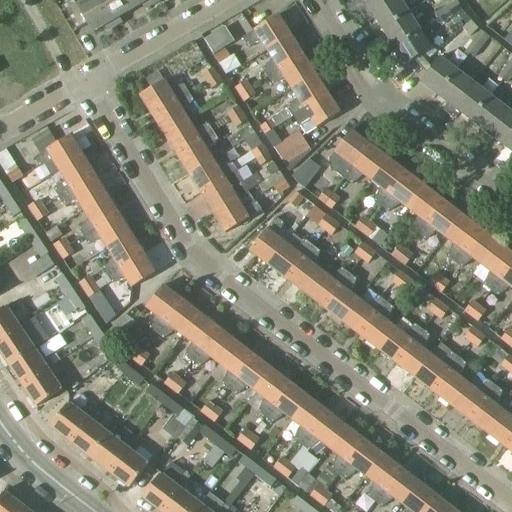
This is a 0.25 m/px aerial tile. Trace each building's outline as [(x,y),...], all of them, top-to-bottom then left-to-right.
[(88,25),(93,33),(105,27),(107,31),(115,27),(99,0),(85,0),(76,5),(74,1),(64,7),(77,31),(88,25)] [(99,0),(115,27),(122,23),(119,18),(131,11),(124,0),(99,0)] [(148,0),(124,0),(131,11),(142,5),(145,10),(152,6),(148,0)] [(362,0),(366,5),(360,11),(363,17),(389,0),(362,0)] [(400,0),(389,0),(363,17),(367,22),(375,19),(383,30),(409,13),(400,0)] [(457,1),(446,8),(452,18),(463,11),(457,1)] [(446,8),(435,15),(441,25),(452,18),(446,8)] [(409,13),(383,30),(389,40),(383,46),(387,53),(394,48),(421,31),(409,13)] [(248,46),(250,45),(261,42),(267,51),(291,35),(278,15),(243,38),(248,46)] [(421,31),(394,48),(406,66),(414,61),(420,67),(425,62),(420,56),(433,48),(421,31)] [(490,38),(481,32),(474,41),(482,48),(490,38)] [(272,59),(263,69),(268,77),(303,55),(291,35),(267,51),(272,59)] [(474,41),(466,52),(474,59),(482,48),(474,41)] [(225,49),(215,56),(220,65),(227,76),(241,67),(234,55),(231,57),(230,56),(225,49)] [(316,74),(303,55),(268,77),(272,84),(286,80),(292,89),(316,74)] [(426,74),(419,83),(436,96),(456,70),(439,57),(430,68),(425,62),(420,67),(426,74)] [(511,71),(506,67),(499,77),(507,84),(511,78),(511,71)] [(211,70),(202,76),(206,83),(218,76),(214,68),(211,70)] [(456,70),(436,96),(447,105),(443,111),(448,115),(473,83),(456,70)] [(296,99),(288,108),(293,115),(328,93),(316,74),(292,89),(298,98),(296,99)] [(218,76),(206,83),(211,90),(223,83),(218,76)] [(246,81),(235,89),(239,96),(251,88),(246,81)] [(164,82),(140,96),(153,116),(189,94),(184,86),(169,90),(164,82)] [(473,83),(448,115),(454,120),(460,114),(469,121),(489,95),(473,83)] [(244,104),(256,96),(251,88),(239,96),(244,104)] [(341,114),(328,93),(293,115),(293,117),(294,116),(300,126),(311,119),(317,128),(341,114)] [(189,94),(153,116),(165,136),(189,121),(183,113),(193,102),(189,94)] [(489,95),(469,121),(480,130),(476,137),(481,140),(506,108),(489,95)] [(239,107),(227,114),(231,122),(243,114),(239,107)] [(511,112),(506,108),(481,140),(487,145),(493,139),(502,147),(511,134),(511,112)] [(248,121),(243,114),(231,122),(236,129),(248,121)] [(165,136),(177,155),(213,133),(209,126),(194,130),(189,121),(165,136)] [(272,121),(261,128),(265,135),(277,128),(272,121)] [(46,152),(46,151),(57,144),(49,131),(32,141),(40,156),(46,152)] [(334,154),(330,160),(331,168),(337,173),(344,179),(369,146),(351,132),(334,154)] [(218,141),(213,133),(177,155),(189,175),(213,160),(208,152),(218,141)] [(285,164),(309,149),(299,133),(275,148),(285,164)] [(511,134),(502,147),(511,154),(511,157),(509,162),(511,164),(511,134)] [(46,152),(35,158),(40,168),(53,162),(58,171),(83,156),(71,136),(46,151),(46,152)] [(263,146),(251,153),(256,160),(268,152),(263,146)] [(369,146),(344,179),(353,185),(363,176),(371,182),(388,160),(369,146)] [(272,160),(268,152),(256,160),(260,167),(272,160)] [(64,181),(55,190),(60,197),(95,176),(83,156),(58,171),(64,181)] [(303,187),(319,167),(308,158),(292,178),(303,187)] [(213,160),(189,175),(201,194),(237,172),(233,165),(219,169),(213,160)] [(388,160),(371,182),(381,189),(376,203),(381,207),(406,174),(388,160)] [(258,175),(263,183),(279,172),(274,164),(258,175)] [(23,178),(17,169),(7,176),(12,184),(23,178)] [(237,172),(201,194),(214,214),(237,200),(244,195),(248,193),(258,186),(263,183),(258,175),(255,177),(244,183),(242,181),(237,172)] [(280,172),(279,172),(263,183),(258,186),(264,194),(274,188),(285,181),(286,181),(280,172)] [(406,174),(381,207),(389,213),(400,204),(408,210),(425,188),(406,174)] [(95,176),(60,197),(65,206),(77,202),(82,210),(107,195),(95,176)] [(0,202),(2,201),(10,196),(0,180),(0,202)] [(285,181),(274,188),(279,195),(290,189),(285,181)] [(425,188),(408,210),(417,217),(411,231),(418,235),(443,202),(425,188)] [(319,200),(318,201),(324,205),(333,193),(327,189),(319,200)] [(288,203),(296,209),(304,199),(295,192),(288,203)] [(332,211),(340,199),(333,193),(324,205),(332,211)] [(88,220),(80,231),(83,237),(119,215),(107,195),(82,210),(88,220)] [(14,218),(21,213),(10,196),(2,201),(14,218)] [(237,200),(214,214),(226,234),(250,219),(262,212),(257,204),(256,205),(243,209),(237,200)] [(27,208),(32,214),(44,207),(39,201),(27,208)] [(443,202),(418,235),(426,241),(437,233),(444,238),(461,216),(443,202)] [(37,223),(49,215),(44,207),(32,214),(37,223)] [(119,215),(83,237),(89,246),(101,242),(106,250),(131,234),(119,215)] [(326,216),(318,227),(324,232),(332,221),(326,216)] [(461,216),(444,238),(453,245),(448,259),(454,263),(479,230),(461,216)] [(356,228),(355,229),(361,234),(370,222),(363,217),(362,220),(356,228)] [(267,229),(250,252),(268,266),(286,244),(279,238),(284,225),(276,219),(268,230),(267,229)] [(18,225),(30,242),(37,237),(26,220),(18,225)] [(332,238),(332,237),(340,227),(332,221),(324,232),(332,238)] [(370,222),(361,234),(369,239),(377,228),(370,222)] [(63,236),(57,227),(45,235),(51,243),(63,236)] [(479,230),(454,263),(462,269),(473,260),(481,266),(497,244),(479,230)] [(112,260),(103,269),(107,276),(143,254),(131,234),(106,250),(112,260)] [(49,254),(37,237),(30,242),(41,259),(28,268),(34,278),(54,266),(47,255),(49,254)] [(53,247),(57,253),(70,245),(66,239),(53,247)] [(286,244),(268,266),(287,280),(313,246),(306,242),(295,251),(286,244)] [(363,244),(354,255),(361,259),(369,248),(363,243),(363,244)] [(511,255),(497,244),(481,266),(490,273),(484,286),(490,291),(511,262),(511,255)] [(62,261),(75,253),(70,245),(57,253),(62,261)] [(313,246),(287,280),(305,294),(322,272),(315,266),(320,252),(313,246)] [(392,256),(392,257),(397,261),(406,250),(400,246),(392,256)] [(377,254),(369,248),(361,259),(368,265),(377,254)] [(405,267),(413,256),(406,250),(397,261),(405,267)] [(143,254),(107,276),(108,277),(113,284),(125,280),(130,289),(155,274),(143,254)] [(511,262),(490,291),(499,296),(509,288),(511,290),(511,262)] [(56,282),(67,298),(75,293),(63,276),(62,277),(54,267),(54,266),(34,278),(42,291),(56,282)] [(322,272),(305,294),(323,308),(349,275),(343,270),(332,279),(322,272)] [(400,272),(391,283),(397,287),(406,276),(400,272)] [(428,284),(428,285),(434,289),(443,278),(436,273),(428,284)] [(349,275),(323,308),(341,322),(359,300),(352,294),(357,281),(349,275)] [(405,294),(414,282),(406,276),(397,287),(405,294)] [(79,285),(82,291),(84,292),(96,284),(91,277),(79,285)] [(441,295),(450,284),(443,278),(434,289),(441,295)] [(100,291),(96,284),(84,292),(88,299),(100,291)] [(163,285),(146,308),(156,315),(150,329),(156,334),(182,300),(163,285)] [(79,315),(86,309),(75,293),(67,298),(79,315)] [(359,300),(341,322),(360,336),(385,303),(379,298),(368,307),(359,300)] [(182,300),(156,334),(164,340),(176,331),(183,336),(200,314),(182,300)] [(443,306),(436,300),(428,310),(434,315),(443,306)] [(473,301),(464,313),(470,317),(479,306),(473,301)] [(385,303),(360,336),(378,350),(395,328),(388,322),(393,309),(385,303)] [(443,306),(434,315),(441,320),(449,311),(443,306)] [(487,311),(479,306),(470,317),(478,323),(487,311)] [(6,308),(0,312),(0,342),(26,326),(22,320),(16,323),(6,308)] [(200,314),(183,336),(191,343),(186,358),(192,362),(218,328),(200,314)] [(83,321),(95,340),(103,334),(91,316),(83,321)] [(26,326),(0,342),(0,352),(9,366),(34,350),(25,336),(30,333),(26,326)] [(395,328),(378,350),(396,364),(422,330),(416,326),(404,334),(395,328)] [(473,327),(464,339),(470,344),(479,332),(473,327)] [(218,328),(192,362),(200,368),(212,359),(219,364),(237,342),(218,328)] [(511,331),(509,329),(501,341),(506,345),(511,337),(511,331)] [(422,330),(396,364),(414,378),(432,356),(424,350),(430,336),(423,331),(422,330)] [(477,349),(486,338),(479,332),(470,344),(477,349)] [(113,350),(103,334),(95,340),(106,357),(110,361),(116,355),(113,350)] [(219,364),(210,376),(222,386),(229,390),(255,356),(237,342),(219,364)] [(432,356),(414,378),(433,392),(459,359),(441,345),(433,357),(432,356)] [(128,357),(134,362),(143,351),(136,346),(128,357)] [(34,350),(9,366),(23,387),(53,367),(49,361),(44,365),(34,350)] [(143,351),(134,362),(142,368),(150,356),(143,351)] [(123,375),(124,376),(130,368),(117,355),(116,355),(110,361),(114,365),(123,375)] [(255,356),(229,390),(237,396),(248,387),(256,393),(273,370),(255,356)] [(511,357),(509,356),(500,367),(507,371),(511,364),(511,357)] [(459,359),(433,392),(451,406),(468,384),(461,378),(466,364),(459,359)] [(53,367),(23,387),(37,408),(62,392),(60,390),(51,376),(57,373),(56,372),(53,367)] [(133,371),(130,368),(124,376),(139,387),(145,380),(133,371)] [(273,370),(256,393),(265,400),(259,414),(265,418),(291,384),(273,370)] [(173,374),(164,385),(170,390),(179,379),(173,374)] [(187,384),(179,379),(170,390),(178,396),(187,384)] [(468,384),(451,406),(469,420),(495,387),(489,382),(477,391),(468,384)] [(291,384),(265,418),(273,424),(285,415),(292,421),(309,398),(291,384)] [(151,385),(145,393),(163,407),(169,399),(151,385)] [(495,387),(469,420),(487,434),(505,412),(498,406),(502,392),(495,387)] [(309,398),(292,421),(301,427),(295,441),(302,446),(328,412),(309,398)] [(169,399),(163,407),(174,415),(164,428),(167,431),(178,439),(194,418),(169,399)] [(209,402),(200,413),(207,418),(216,407),(209,402)] [(51,429),(71,444),(94,415),(88,410),(83,416),(69,405),(51,429)] [(214,424),(223,412),(216,407),(207,418),(214,424)] [(328,412),(302,446),(310,452),(321,443),(329,449),(346,427),(328,412)] [(505,412),(487,434),(506,448),(511,440),(511,415),(511,417),(505,412)] [(71,444),(90,459),(109,435),(95,425),(99,419),(94,415),(71,444)] [(194,418),(178,439),(189,448),(199,434),(215,447),(221,439),(194,418)] [(337,456),(332,469),(338,474),(364,441),(346,427),(329,449),(337,456)] [(246,430),(237,441),(243,446),(252,435),(246,430)] [(122,446),(109,435),(90,459),(109,475),(132,445),(126,440),(122,446)] [(260,440),(252,435),(243,446),(251,452),(260,440)] [(221,439),(215,447),(231,459),(237,451),(221,439)] [(382,455),(364,441),(338,474),(340,476),(347,480),(357,471),(365,477),(382,455)] [(138,449),(132,445),(109,475),(129,490),(148,466),(134,455),(138,449)] [(382,455),(365,477),(374,484),(369,498),(374,502),(400,469),(382,455)] [(244,457),(238,464),(254,476),(260,469),(244,457)] [(282,458),(273,470),(280,474),(289,463),(282,458)] [(288,480),(288,479),(296,469),(290,464),(289,463),(280,474),(288,480)] [(161,476),(143,499),(158,511),(164,511),(185,485),(190,479),(172,465),(162,477),(161,476)] [(340,476),(338,474),(332,469),(328,467),(317,481),(309,475),(299,488),(302,490),(311,496),(310,497),(316,502),(325,491),(327,492),(340,476)] [(292,482),(299,488),(309,475),(310,474),(302,468),(300,471),(292,482)] [(260,469),(254,476),(270,489),(276,482),(276,481),(260,469)] [(400,469),(374,502),(383,508),(394,499),(401,505),(418,483),(400,469)] [(418,483),(401,505),(410,511),(425,511),(437,497),(418,483)] [(185,485),(164,511),(195,511),(201,506),(187,496),(191,490),(185,485)] [(333,496),(327,492),(325,491),(316,502),(324,508),(331,499),(333,496)] [(0,511),(17,511),(21,508),(1,492),(0,493),(0,511)] [(437,497),(425,511),(454,511),(455,511),(437,497)] [(297,498),(292,505),(301,511),(312,511),(314,510),(297,498)]
